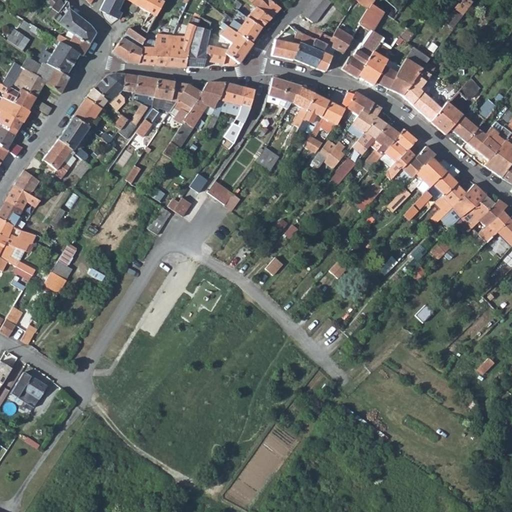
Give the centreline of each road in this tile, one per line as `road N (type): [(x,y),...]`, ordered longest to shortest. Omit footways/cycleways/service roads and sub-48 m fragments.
road 1 (track): [(100,410),(140,451),(209,498),(249,407),(298,335),(426,451),(460,459),(475,445)]
road 2 (residential): [(73,381),(87,373),(164,245),(181,241),(244,283),(298,335)]
road 3 (residential): [(511,200),(359,89),(252,67)]
road 4 (residential): [(97,62),(0,194)]
road 5 (residential): [(252,67),(228,77),(97,62)]
